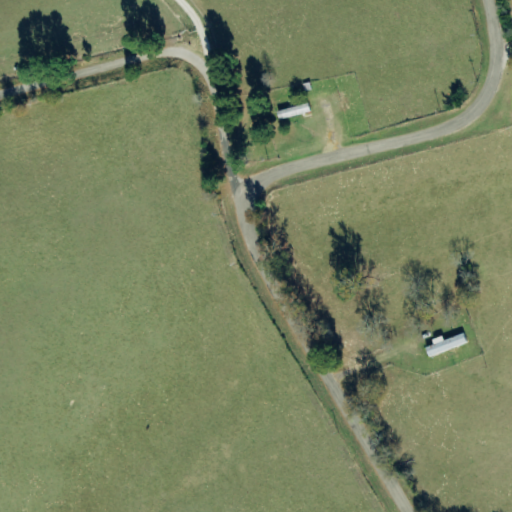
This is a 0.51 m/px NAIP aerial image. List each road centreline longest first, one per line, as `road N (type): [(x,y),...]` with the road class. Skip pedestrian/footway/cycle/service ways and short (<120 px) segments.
road 1 (residential): [(0,94),(141,61),(202,67),(253,247),(406,511)]
road 2 (residential): [(237,188),(482,114),(501,70),(488,0)]
